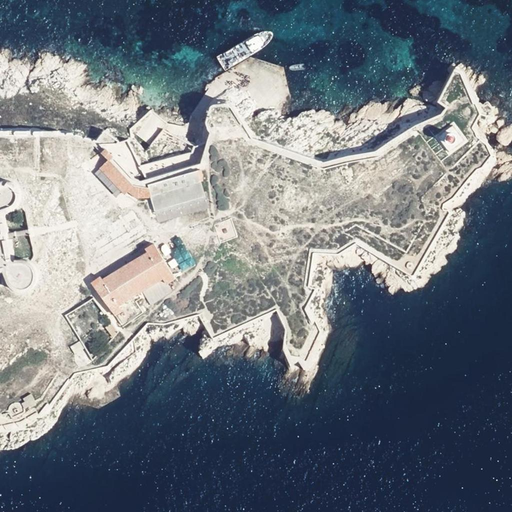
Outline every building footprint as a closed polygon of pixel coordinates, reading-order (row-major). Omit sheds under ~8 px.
[(454,125),(439,138),(452,152),(467,140),(454,125)] [(106,147),(102,151),(106,155),(110,158),(114,154),(110,151),(106,147)] [(134,184),(110,158),(101,167),(126,194),(137,197),(152,197),(149,186),(134,184)] [(199,169),(148,183),(159,220),(209,206),(199,169)] [(11,277),(12,278),(14,279),(16,280),(18,281),(19,281),(22,282),(24,282),(26,281),(27,281),(29,280),(31,279),(32,277),(34,276),(35,274),(35,272),(36,270),(36,268),(36,266),(36,264),(36,262),(35,261),(34,259),(33,258),(31,256),(29,255),(28,254),(26,253),(24,253),(22,253),(20,253),(18,254),(15,235),(10,204),(11,204),(13,204),(15,204),(16,203),(18,202),(20,202),(21,200),(23,199),(24,197),(25,196),(25,194),(26,192),(26,190),(26,188),(25,187),(25,185),(24,183),(23,182),(21,180),(20,179),(18,178),(17,177),(15,177),(13,177),(11,177),(9,177),(7,178),(6,179),(4,179),(3,181),(2,182),(0,184),(0,195),(0,196),(0,195),(0,269),(8,268),(8,269),(8,271),(9,273),(10,275),(11,277)] [(232,218),(215,224),(221,243),(239,237),(232,218)] [(102,274),(89,283),(117,326),(130,317),(123,306),(139,295),(151,287),(155,293),(177,278),(153,241),(142,249),(145,254),(106,280),(102,274)] [(113,337),(118,332),(111,323),(106,327),(113,337)]
